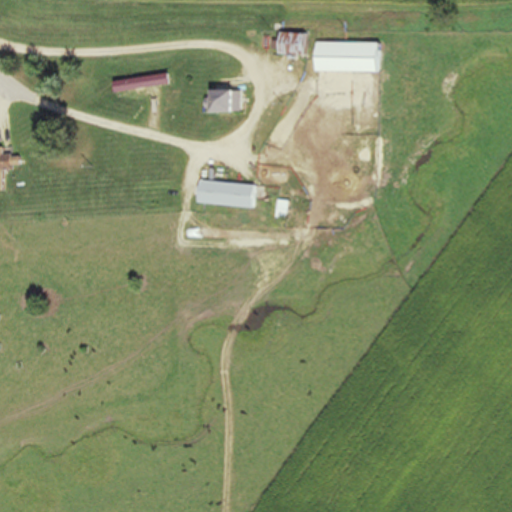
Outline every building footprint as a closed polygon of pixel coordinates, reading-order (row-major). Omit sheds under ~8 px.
[(378,43),(313,43),(313,73),(378,73),(378,43)] [(167,86),(165,74),(110,83),(112,95),(167,86)] [(240,92),(206,92),(206,115),(240,115),(240,92)] [(0,168),(14,169),(14,156),(0,156),(0,168)] [(253,187),(197,182),(195,204),(252,210),(253,187)]
